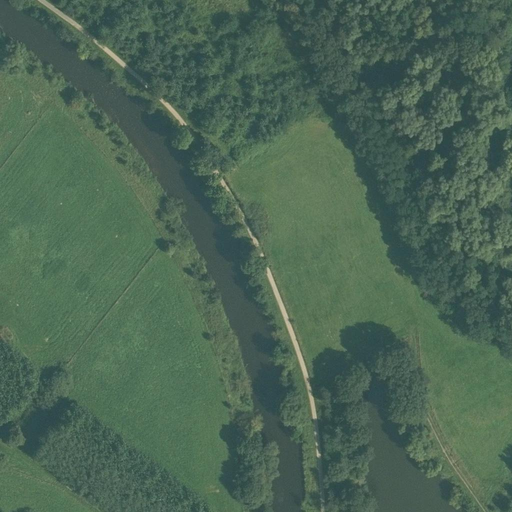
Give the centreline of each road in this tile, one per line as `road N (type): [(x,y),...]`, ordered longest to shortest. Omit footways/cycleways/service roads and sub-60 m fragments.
road 1 (track): [(42,0),(166,101),(258,232),(320,399),(331,511)]
road 2 (track): [(492,511),(415,376),(414,339)]
road 3 (track): [(106,511),(0,429)]
